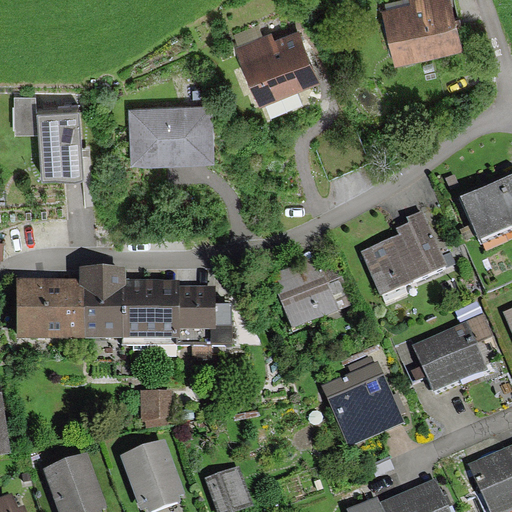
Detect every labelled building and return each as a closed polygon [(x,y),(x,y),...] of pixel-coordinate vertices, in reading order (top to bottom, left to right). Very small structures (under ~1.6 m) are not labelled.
[(416,0),(383,7),(394,57),(457,44),(448,0),(416,0)] [(262,99),(317,77),(298,30),(272,40),(270,34),(240,46),(262,99)] [(37,167),(73,167),(73,105),(32,105),(32,99),(12,99),(12,109),(0,109),(0,126),(12,126),(12,133),(36,133),(37,167)] [(205,156),(206,109),(130,108),(129,155),(205,156)] [(511,180),(460,202),(476,241),(511,225),(511,180)] [(379,302),(443,274),(423,229),(359,257),(379,302)] [(269,278),(290,325),(332,307),(310,260),(269,278)] [(352,305),(341,275),(332,278),(343,308),(352,305)] [(78,282),(79,338),(174,335),(172,291),(172,279),(78,282)] [(78,282),(13,284),(15,340),(79,338),(78,282)] [(209,289),(172,291),(174,335),(174,347),(211,346),(209,289)] [(511,309),(503,313),(511,334),(511,309)] [(434,391),(487,367),(477,344),(493,337),(482,312),(399,349),(413,381),(426,375),(434,391)] [(378,363),(323,388),(349,447),(404,422),(378,363)] [(0,382),(0,453),(11,452),(0,382)] [(173,391),(141,391),(141,422),(146,420),(146,428),(169,424),(167,417),(173,416),(173,391)] [(180,495),(185,493),(165,441),(122,457),(142,510),(149,507),(151,511),(182,501),(180,495)] [(511,442),(469,463),(492,511),(508,511),(511,510),(511,442)] [(94,511),(105,508),(87,455),(46,469),(60,511),(94,511)] [(240,466),(205,480),(217,511),(234,511),(254,504),(240,466)] [(378,497),(348,509),(349,511),(449,511),(435,478),(380,502),(378,497)] [(0,511),(25,511),(24,506),(17,508),(11,493),(0,496),(0,511)]
